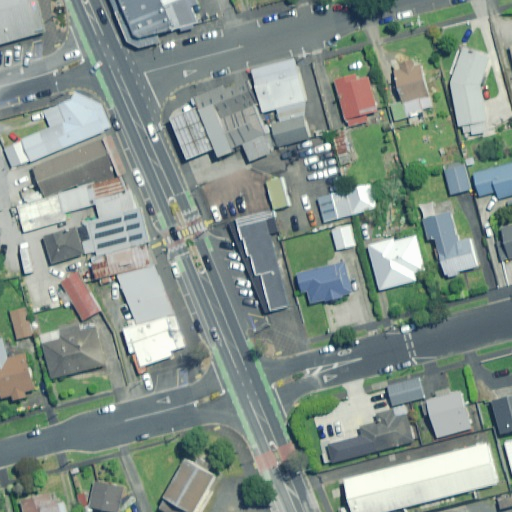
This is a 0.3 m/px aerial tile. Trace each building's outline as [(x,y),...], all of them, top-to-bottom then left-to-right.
[(0,0),(0,46),(48,33),(39,0),(0,0)] [(210,23),(200,0),(126,0),(144,41),(210,23)] [(487,133),(481,87),(485,87),(488,78),(485,77),(491,58),(462,48),(451,81),(458,127),(463,127),(465,137),(487,133)] [(302,59),(260,68),(270,111),(311,102),(302,59)] [(423,110),(432,108),(420,60),(393,67),(402,102),(390,105),(394,121),(423,114),(423,110)] [(336,80),(345,120),(378,113),(369,78),(359,81),(358,75),(336,80)] [(251,78),(204,98),(231,162),(278,142),(251,78)] [(25,137),(34,159),(113,125),(104,103),(78,90),(75,97),(62,103),(69,118),(25,137)] [(226,150),(209,110),(186,120),(203,160),(226,150)] [(312,114),(276,121),(281,146),(317,138),(312,114)] [(126,174),(110,135),(37,164),(49,196),(126,174)] [(33,159),(24,139),(7,146),(16,167),(33,159)] [(350,164),(347,152),(337,154),(340,166),(350,164)] [(470,191),(464,163),(444,167),(450,195),(470,191)] [(511,197),(511,165),(473,175),(479,198),(497,194),(498,201),(511,197)] [(155,239),(144,206),(126,174),(49,196),(20,204),(27,230),(69,218),(67,210),(100,202),(104,217),(47,234),(55,261),(99,250),(100,255),(150,241),(155,239)] [(293,203),(285,177),(270,181),(278,207),(293,203)] [(370,184),(346,191),(352,215),(376,209),(370,184)] [(346,191),(317,198),(323,223),(352,215),(346,191)] [(280,313),(301,303),(276,210),(239,220),(280,313)] [(434,240),(436,250),(434,251),(438,266),(440,265),(443,277),(477,269),(469,240),(458,243),(450,214),(423,221),(428,242),(434,240)] [(511,226),(501,229),(503,239),(496,241),(501,262),(511,259),(511,226)] [(355,247),(350,227),(332,231),(337,251),(355,247)] [(424,271),(415,236),(369,248),(380,291),(416,282),(414,274),(424,271)] [(150,241),(100,255),(104,275),(121,273),(155,262),(150,241)] [(155,262),(121,273),(141,323),(179,313),(160,262),(155,262)] [(353,296),(346,264),(297,275),(302,294),(307,293),(310,306),(353,296)] [(88,280),(83,269),(64,280),(86,318),(105,307),(88,280)] [(36,280),(26,283),(32,306),(43,303),(36,280)] [(34,336),(27,308),(10,313),(17,341),(34,336)] [(141,323),(129,326),(135,350),(140,349),(146,364),(178,353),(175,348),(191,344),(179,313),(141,323)] [(64,337),(46,341),(56,377),(110,363),(100,324),(84,328),(83,322),(62,328),(64,337)] [(8,360),(2,340),(0,340),(0,392),(2,399),(12,397),(14,402),(27,398),(26,393),(36,390),(25,355),(8,360)] [(423,399),(419,381),(388,388),(393,406),(423,399)] [(467,413),(461,392),(452,395),(451,390),(436,394),(437,399),(427,401),(437,439),(469,430),(470,435),(482,432),(476,411),(467,413)] [(511,432),(511,395),(492,401),(501,436),(511,432)] [(415,443),(405,406),(377,414),(379,423),(361,428),(363,436),(327,446),(332,464),(415,443)] [(343,475),(352,511),(382,511),(494,486),(484,442),(343,475)] [(204,511),(224,477),(190,458),(163,507),(170,511),(204,511)] [(127,484),(98,479),(94,505),(122,510),(127,484)] [(68,511),(64,498),(59,499),(57,491),(23,501),(25,511),(68,511)]
